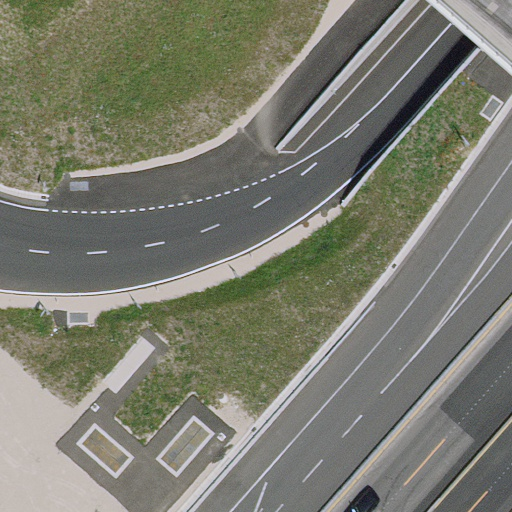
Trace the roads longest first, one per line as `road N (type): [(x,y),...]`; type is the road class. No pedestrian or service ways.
road 1 (motorway): [(488,0),(357,141),(257,209),(159,244),(111,251),(0,244)]
road 2 (primary): [(511,198),(301,511)]
road 3 (primary): [(511,269),(301,511)]
